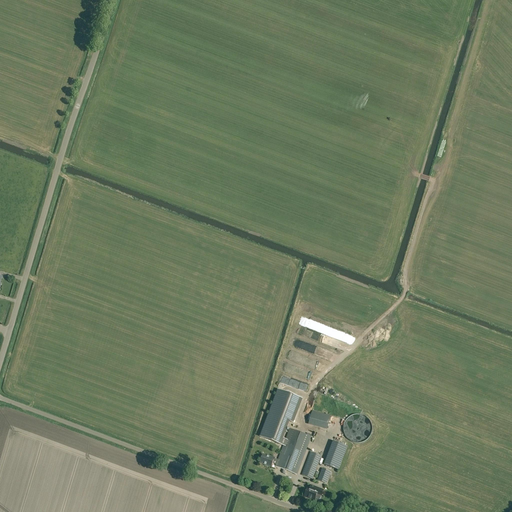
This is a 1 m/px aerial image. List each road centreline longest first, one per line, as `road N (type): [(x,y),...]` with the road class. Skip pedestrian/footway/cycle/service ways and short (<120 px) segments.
road 1 (unclassified): [(0,361),(112,0)]
road 2 (unclassified): [(298,511),(0,397)]
